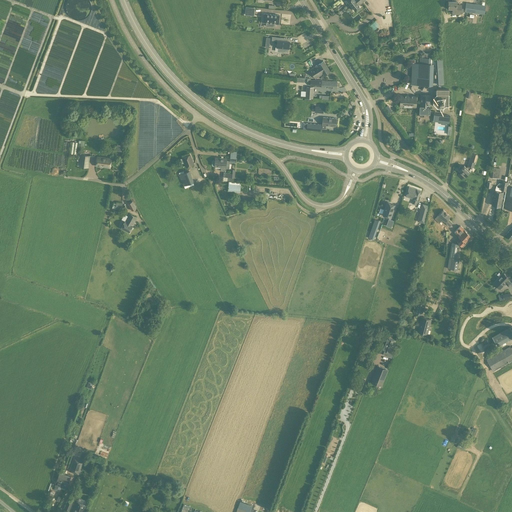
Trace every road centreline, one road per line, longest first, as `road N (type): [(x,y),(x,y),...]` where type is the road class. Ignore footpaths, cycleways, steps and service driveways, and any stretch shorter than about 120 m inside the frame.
road 1 (unclassified): [(353,178),(338,203),(310,204),(262,151),(197,116),(124,184),(64,177)]
road 2 (primary): [(346,155),(283,145),(214,113),(174,80),(123,0)]
road 3 (primary): [(511,259),(440,192),(376,160)]
road 4 (tertiary): [(364,141),(362,98),(302,0)]
